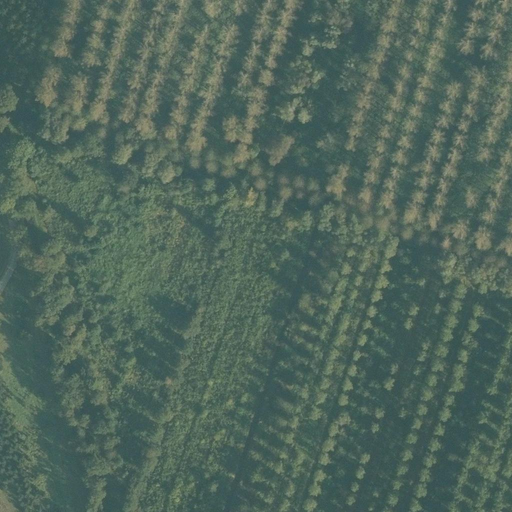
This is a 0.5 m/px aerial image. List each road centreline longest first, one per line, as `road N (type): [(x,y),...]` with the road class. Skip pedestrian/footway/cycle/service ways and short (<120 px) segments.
road 1 (track): [(22,104),(55,97),(511,246)]
road 2 (track): [(122,511),(16,125),(22,104),(0,65)]
